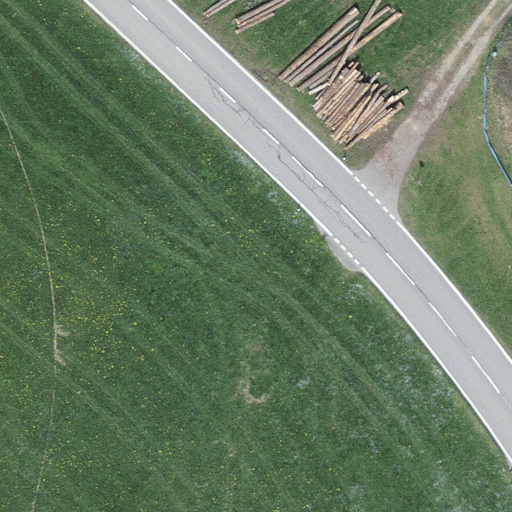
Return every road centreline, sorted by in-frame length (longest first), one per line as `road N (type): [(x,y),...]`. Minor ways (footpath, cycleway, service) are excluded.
road 1 (secondary): [(127,0),(353,212),(511,410)]
road 2 (track): [(353,212),(471,44)]
